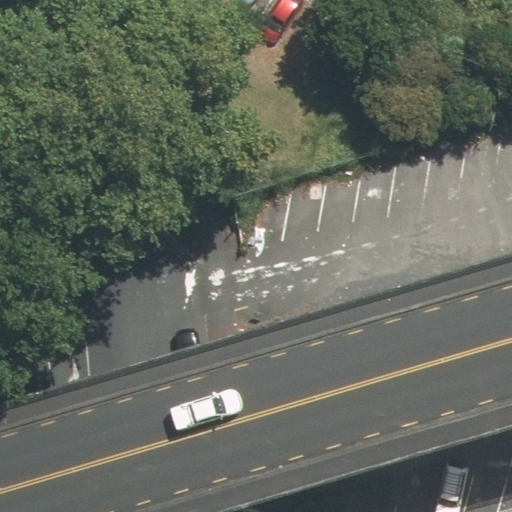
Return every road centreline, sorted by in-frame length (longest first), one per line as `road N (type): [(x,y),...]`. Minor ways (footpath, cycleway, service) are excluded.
road 1 (secondary): [(0,494),(511,341)]
road 2 (secondary): [(96,511),(84,345),(40,0)]
